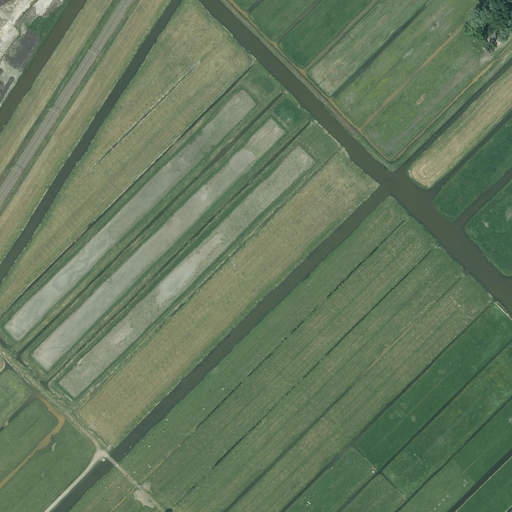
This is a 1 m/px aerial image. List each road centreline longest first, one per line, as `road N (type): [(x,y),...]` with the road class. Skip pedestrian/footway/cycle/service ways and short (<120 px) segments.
road 1 (track): [(163,511),(102,450),(45,511)]
road 2 (track): [(102,450),(0,349)]
